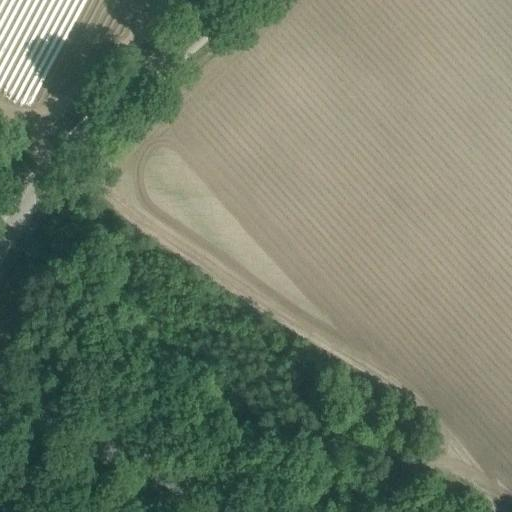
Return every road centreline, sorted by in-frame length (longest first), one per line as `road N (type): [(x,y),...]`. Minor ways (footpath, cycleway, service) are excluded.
road 1 (tertiary): [(0,238),(57,158),(230,0)]
road 2 (secondary): [(219,511),(0,391)]
